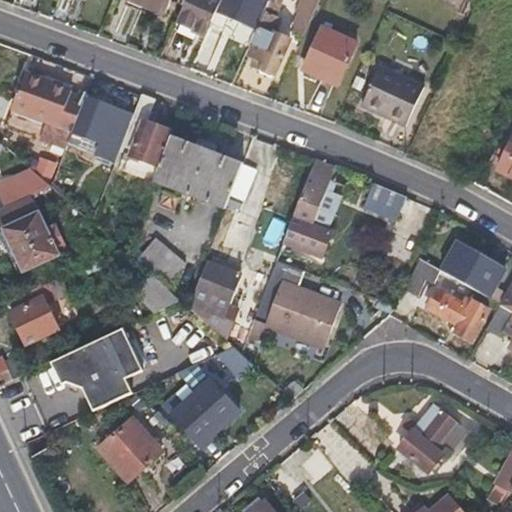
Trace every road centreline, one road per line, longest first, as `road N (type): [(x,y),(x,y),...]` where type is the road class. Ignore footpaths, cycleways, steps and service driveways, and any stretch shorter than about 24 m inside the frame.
road 1 (residential): [(0,24),(421,182),(511,231)]
road 2 (residential): [(511,408),(417,359),(383,358),(193,511)]
